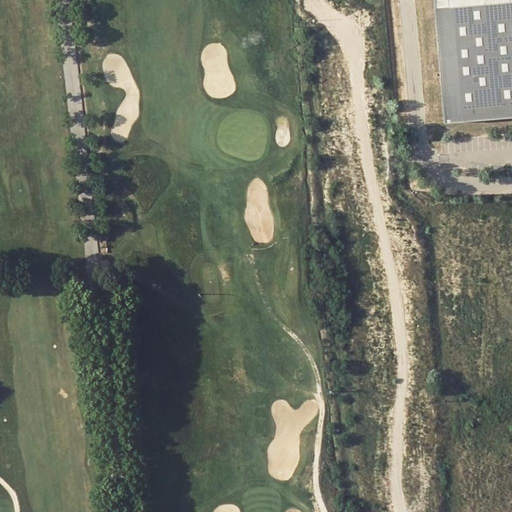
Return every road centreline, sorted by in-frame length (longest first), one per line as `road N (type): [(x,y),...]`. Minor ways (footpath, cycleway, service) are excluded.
road 1 (track): [(309,0),(342,28),(350,47),(395,293),(400,511)]
road 2 (unclassified): [(511,183),(439,175),(420,153),(416,124)]
